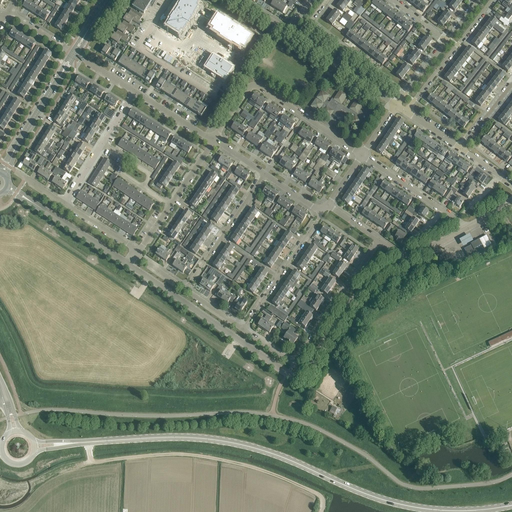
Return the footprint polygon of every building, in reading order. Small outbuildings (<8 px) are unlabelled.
[(67,4),(69,5),(75,9),(78,3),(73,0),(71,0),(70,2),(69,1),(67,4)] [(137,0),(133,7),(144,14),(152,0),(156,0),(157,0),(137,0)] [(195,0),(177,0),(158,31),(179,44),(203,5),(195,0)] [(274,0),(271,6),(277,10),(281,3),(276,0),(274,0)] [(375,0),(372,4),(377,8),(381,3),(378,0),(375,0)] [(416,0),(413,4),(418,8),(422,3),(418,0),(416,0)] [(436,0),(430,8),(432,10),(436,4),(438,6),(440,3),(436,0)] [(508,8),(511,10),(511,9),(511,8),(511,9),(511,8),(511,3),(511,2),(511,0),(505,0),(502,5),(506,8),(508,8)] [(23,7),(28,10),(32,4),(27,1),(23,7)] [(459,6),(453,1),(449,7),(455,11),(459,6)] [(28,10),(34,14),(38,8),(35,6),(36,4),(34,2),(32,4),(28,10)] [(281,3),(277,10),(283,13),(287,7),(284,4),(285,3),(282,2),(281,3)] [(347,6),(341,2),(337,7),(343,12),(347,6)] [(355,2),(353,4),(359,9),(356,13),(360,16),(361,14),(365,9),(361,6),(355,2)] [(377,8),(382,12),(387,7),(381,3),(377,8)] [(422,3),(418,8),(423,12),(428,7),(422,3)] [(69,5),(65,10),(71,14),(75,9),(69,5)] [(382,12),(387,16),(392,11),(387,7),(382,12)] [(34,14),(40,17),(43,11),(38,8),(34,14)] [(43,11),(40,17),(45,21),(49,15),(46,13),(48,10),(45,9),(43,11)] [(132,9),(130,11),(141,18),(143,16),(132,9)] [(65,10),(62,16),(68,20),(71,14),(65,10)] [(334,10),(330,16),(336,20),(340,15),(334,10)] [(129,13),(128,15),(133,19),(133,21),(134,21),(140,25),(141,24),(139,22),(141,18),(130,11),(130,12),(130,13),(129,13)] [(387,16),(393,20),(397,15),(392,11),(387,16)] [(446,12),(442,17),(447,21),(451,16),(446,12)] [(497,13),(495,16),(500,20),(499,20),(507,26),(509,23),(502,17),(497,13)] [(59,21),(58,21),(64,25),(68,20),(62,16),(60,15),(57,19),(59,21)] [(125,17),(123,21),(124,21),(130,25),(133,21),(133,19),(128,15),(127,15),(125,17)] [(345,15),(343,18),(349,23),(345,27),(349,30),(354,23),(351,20),(345,15)] [(393,20),(398,24),(402,19),(397,15),(393,20)] [(336,20),(330,16),(326,21),(332,25),(336,20)] [(217,23),(210,33),(246,56),(256,40),(221,17),(217,23)] [(447,21),(442,17),(438,22),(443,26),(447,21)] [(492,18),(488,23),(493,27),(502,34),(506,29),(497,22),(496,21),(492,18)] [(398,24),(403,28),(407,23),(402,19),(398,24)] [(64,25),(58,21),(55,27),(61,31),(64,25)] [(123,22),(122,25),(127,28),(126,30),(127,31),(134,35),(135,33),(133,32),(135,28),(130,25),(124,21),(124,22),(123,22)] [(407,23),(403,28),(408,32),(412,27),(407,23)] [(488,23),(484,28),(489,32),(493,27),(488,23)] [(119,27),(117,30),(118,31),(124,34),(126,30),(127,28),(122,25),(121,24),(119,27)] [(484,28),(480,33),(485,37),(489,32),(484,28)] [(9,36),(15,39),(19,33),(13,30),(9,36)] [(117,32),(115,34),(121,38),(120,39),(128,44),(129,43),(127,41),(129,37),(125,35),(124,34),(118,31),(117,32)] [(346,37),(352,41),(356,35),(350,31),(346,37)] [(15,39),(21,43),(24,37),(19,33),(15,39)] [(480,33),(476,38),(481,43),(485,37),(480,33)] [(113,36),(111,39),(113,41),(115,42),(117,43),(118,44),(120,39),(121,38),(115,34),(113,36)] [(352,41),(357,45),(361,39),(356,35),(352,41)] [(427,36),(423,42),(428,46),(432,41),(427,36)] [(21,43),(26,47),(30,40),(24,37),(21,43)] [(481,43),(476,38),(472,44),(477,48),(481,43)] [(357,45),(362,49),(366,43),(361,39),(357,45)] [(30,40),(26,47),(32,50),(35,44),(30,40)] [(428,46),(423,42),(421,41),(419,44),(420,45),(418,47),(424,51),(428,46)] [(362,49),(367,53),(371,47),(366,43),(362,49)] [(106,56),(107,56),(111,48),(107,45),(102,53),(106,56)] [(367,53),(372,57),(376,52),(371,47),(367,53)] [(469,47),(465,52),(470,57),(474,51),(469,47)] [(116,51),(111,48),(107,56),(111,59),(116,51)] [(42,56),(48,60),(52,54),(46,50),(42,56)] [(115,61),(120,54),(116,51),(111,59),(115,61)] [(415,51),(411,56),(417,60),(421,55),(415,51)] [(372,57),(377,61),(381,56),(376,52),(372,57)] [(465,52),(461,58),(466,62),(470,57),(465,52)] [(210,54),(199,71),(220,85),(231,68),(210,54)] [(39,62),(45,65),(48,60),(42,56),(39,62)] [(123,66),(128,59),(123,56),(118,64),(120,65),(123,66)] [(381,56),(377,61),(382,65),(387,60),(381,56)] [(417,60),(411,56),(409,58),(408,57),(406,60),(407,61),(413,65),(417,60)] [(461,58),(457,63),(462,67),(466,62),(461,58)] [(127,69),(132,62),(128,59),(123,66),(127,69)] [(35,67),(41,71),(45,65),(39,62),(35,67)] [(132,72),(137,64),(132,62),(127,69),(127,70),(129,71),(129,70),(132,72)] [(511,67),(506,62),(502,67),(508,72),(511,67)] [(457,63),(453,68),(458,72),(462,67),(457,63)] [(137,75),(141,67),(137,64),(132,72),(137,75)] [(400,70),(406,74),(410,69),(404,65),(402,68),(400,70)] [(32,73),(38,76),(41,71),(35,67),(32,73)] [(139,76),(141,78),(146,70),(141,67),(137,75),(136,75),(138,77),(139,76)] [(453,68),(449,73),(454,77),(458,72),(453,68)] [(146,70),(141,78),(146,81),(150,73),(146,70)] [(406,74),(400,70),(396,76),(401,80),(406,74)] [(500,71),(496,77),(501,81),(505,76),(500,71)] [(28,78),(34,82),(38,76),(32,73),(28,78)] [(155,76),(150,73),(146,81),(145,81),(150,84),(155,76)] [(454,77),(449,73),(445,78),(450,82),(452,80),(454,81),(456,79),(454,77)] [(74,85),(79,88),(84,80),(79,76),(75,82),(74,85)] [(496,77),(491,82),(497,86),(501,81),(496,77)] [(25,84),(31,87),(34,82),(28,78),(26,81),(23,79),(21,82),(25,84)] [(84,80),(79,88),(85,91),(90,83),(84,80)] [(156,88),(160,91),(161,90),(166,83),(161,80),(156,88)] [(443,84),(446,87),(448,85),(443,81),(433,92),(435,94),(437,92),(435,91),(439,87),(440,88),(443,84)] [(491,82),(487,87),(493,91),(497,86),(491,82)] [(166,83),(161,90),(165,93),(170,86),(166,83)] [(21,89),(27,93),(31,87),(25,84),(23,87),(21,86),(20,88),(21,89)] [(90,91),(95,95),(99,89),(94,86),(91,90),(90,91)] [(170,86),(165,93),(168,95),(169,97),(170,96),(175,89),(170,86)] [(487,87),(483,92),(489,96),(493,91),(487,87)] [(27,93),(21,89),(18,95),(24,99),(27,93)] [(99,89),(95,95),(100,98),(104,92),(99,89)] [(175,89),(170,96),(174,99),(179,91),(175,89)] [(179,91),(174,99),(177,101),(179,102),(184,94),(179,91)] [(311,107),(318,111),(319,110),(323,113),(322,114),(329,119),(332,114),(338,118),(337,119),(344,124),(347,119),(351,122),(350,123),(357,127),(362,120),(361,120),(366,114),(360,110),(362,106),(355,101),(349,110),(341,105),(347,96),(340,91),(334,100),(332,99),(329,103),(326,100),(329,96),(322,91),(321,92),(322,92),(312,107),(311,106),(311,107)] [(7,92),(3,99),(5,101),(9,96),(13,99),(15,97),(10,94),(7,92)] [(483,92),(479,97),(485,101),(489,96),(483,92)] [(179,102),(183,105),(188,97),(184,94),(179,102)] [(105,101),(110,104),(113,98),(108,95),(105,101)] [(255,95),(249,103),(255,107),(256,104),(260,98),(255,95)] [(427,100),(433,104),(437,99),(432,95),(427,100)] [(70,96),(67,101),(75,106),(77,104),(75,103),(77,100),(76,99),(74,98),(72,97),(70,96)] [(188,108),(193,100),(188,97),(183,105),(186,107),(188,108)] [(433,104),(438,108),(442,103),(444,101),(438,97),(437,99),(433,104)] [(485,101),(479,97),(475,102),(481,107),(485,101)] [(113,98),(110,104),(115,107),(119,101),(113,98)] [(266,102),(260,98),(256,104),(259,106),(258,107),(261,109),(266,102)] [(15,99),(11,105),(17,108),(21,103),(15,99)] [(193,100),(188,108),(193,111),(197,103),(193,100)] [(67,101),(63,106),(69,110),(71,107),(75,109),(76,107),(75,106),(67,101)] [(80,109),(80,110),(83,112),(88,104),(83,101),(81,104),(81,105),(78,108),(80,109)] [(202,106),(197,103),(193,111),(195,112),(195,113),(197,114),(197,113),(202,106)] [(438,108),(443,112),(447,107),(442,103),(438,108)] [(11,105),(8,110),(14,114),(17,108),(11,105)] [(266,111),(271,114),(275,109),(270,105),(266,111)] [(63,106),(60,111),(66,115),(69,110),(63,106)] [(202,106),(197,113),(202,116),(207,109),(202,106)] [(443,112),(448,116),(452,111),(447,107),(443,112)] [(275,109),(271,114),(269,117),(275,121),(281,112),(275,109)] [(8,110),(4,116),(11,119),(14,114),(8,110)] [(129,116),(134,119),(138,113),(132,110),(129,116)] [(506,110),(502,115),(508,119),(511,114),(506,110)] [(60,111),(57,116),(65,121),(65,122),(68,117),(66,115),(60,111)] [(259,111),(252,120),(255,122),(261,113),(259,111)] [(448,116),(453,120),(457,115),(452,111),(448,116)] [(453,120),(458,124),(463,119),(460,117),(463,114),(460,111),(457,115),(453,120)] [(88,114),(85,113),(82,118),(85,120),(90,123),(92,121),(86,117),(88,114)] [(134,119),(140,123),(143,117),(138,113),(134,119)] [(261,113),(255,122),(258,124),(264,115),(261,113)] [(95,115),(93,118),(96,119),(102,123),(103,121),(104,121),(106,119),(105,118),(101,115),(99,114),(97,117),(95,115)] [(502,115),(498,120),(505,126),(509,121),(508,119),(502,115)] [(4,116),(1,121),(7,125),(11,119),(4,116)] [(65,121),(57,116),(54,122),(63,128),(65,125),(63,124),(65,121)] [(280,122),(278,125),(283,129),(285,126),(289,120),(287,118),(287,117),(285,116),(284,116),(281,120),(280,122)] [(140,123),(145,126),(149,120),(143,117),(140,123)] [(463,119),(458,124),(464,128),(468,123),(469,121),(464,117),(463,119)] [(399,118),(395,124),(400,128),(404,122),(399,118)] [(96,119),(92,124),(98,128),(102,123),(96,119)] [(145,126),(151,130),(154,124),(149,120),(145,126)] [(289,120),(285,126),(291,130),(295,124),(289,120)] [(273,122),(267,130),(270,132),(274,127),(276,124),(275,124),(273,122)] [(231,129),(237,133),(241,127),(235,123),(231,129)] [(92,124),(89,129),(95,133),(96,131),(97,132),(99,129),(98,128),(92,124)] [(151,130),(156,133),(160,127),(154,124),(151,130)] [(395,124),(391,129),(397,133),(400,128),(395,124)] [(48,131),(54,134),(55,132),(60,134),(61,132),(51,125),(48,131)] [(241,127),(237,133),(242,137),(245,132),(246,131),(248,129),(242,125),(241,127)] [(156,133),(162,137),(166,131),(160,127),(156,133)] [(83,133),(86,135),(92,138),(95,133),(89,129),(86,128),(83,133)] [(303,130),(299,136),(305,139),(309,133),(306,132),(307,131),(304,129),(304,130),(303,130)] [(391,129),(387,135),(393,138),(397,133),(391,129)] [(73,130),(70,134),(75,138),(78,133),(73,130)] [(45,136),(50,140),(54,134),(48,131),(45,136)] [(166,131),(162,137),(167,140),(171,134),(166,131)] [(417,143),(419,140),(423,135),(418,131),(414,137),(417,139),(415,142),(417,143)] [(246,139),(252,143),(256,137),(250,133),(246,139)] [(309,133),(305,139),(303,143),(305,145),(307,143),(309,145),(314,137),(309,133)] [(86,135),(82,140),(88,144),(89,143),(90,143),(91,141),(92,140),(91,139),(92,138),(86,135)] [(256,137),(252,143),(257,147),(260,143),(261,141),(263,138),(257,135),(256,137)] [(384,140),(389,144),(392,145),(395,140),(393,138),(387,135),(384,140)] [(419,140),(424,144),(428,138),(423,135),(419,140)] [(481,142),(486,146),(491,141),(492,139),(487,135),(485,137),(481,142)] [(41,141),(47,145),(51,147),(54,142),(50,140),(45,136),(41,141)] [(171,143),(177,146),(181,140),(175,137),(171,143)] [(118,146),(124,150),(129,142),(123,138),(118,146)] [(424,144),(423,146),(427,150),(433,142),(428,138),(424,144)] [(315,144),(321,148),(325,142),(319,139),(315,144)] [(177,146),(183,150),(186,144),(181,140),(177,146)] [(384,140),(380,146),(386,149),(389,144),(384,140)] [(47,152),(52,155),(55,157),(56,155),(49,151),(50,150),(45,148),(47,145),(41,141),(38,146),(47,152)] [(486,146),(492,150),(496,145),(491,141),(486,146)] [(76,145),(75,147),(77,149),(83,153),(86,148),(82,145),(80,144),(78,142),(76,145)] [(124,150),(131,154),(135,146),(129,142),(124,150)] [(260,151),(266,154),(272,146),(266,142),(260,151)] [(325,142),(321,148),(326,152),(330,146),(330,145),(328,143),(327,144),(325,142)] [(427,150),(432,153),(438,145),(433,142),(427,150)] [(186,144),(183,150),(188,154),(192,148),(186,144)] [(432,153),(437,156),(443,148),(438,145),(432,153)] [(492,150),(497,154),(501,149),(496,145),(492,150)] [(43,157),(47,152),(38,146),(35,151),(43,157)] [(131,154),(137,157),(141,150),(135,146),(131,154)] [(272,146),(266,154),(271,158),(277,150),(272,146)] [(386,149),(380,146),(376,151),(382,155),(386,149)] [(443,148),(437,156),(437,158),(439,159),(440,158),(443,160),(445,158),(444,157),(448,152),(443,148)] [(71,150),(70,152),(79,158),(83,153),(77,149),(75,152),(71,150)] [(336,158),(339,153),(334,149),(330,155),(333,156),(330,161),(333,163),(336,158)] [(497,154),(502,158),(506,153),(501,149),(497,154)] [(137,157),(143,161),(148,154),(141,150),(137,157)] [(71,152),(67,157),(76,163),(79,158),(70,152),(71,152)] [(336,158),(334,161),(339,165),(341,162),(345,164),(348,159),(345,157),(345,156),(345,155),(343,153),(342,154),(339,153),(336,158)] [(506,153),(502,158),(507,162),(511,157),(506,153)] [(143,161),(149,165),(154,158),(148,154),(143,161)] [(450,165),(452,163),(455,157),(450,154),(447,159),(446,158),(444,161),(450,165)] [(286,155),(280,164),(285,168),(291,159),(286,155)] [(27,159),(23,164),(29,168),(32,162),(35,157),(33,156),(30,161),(27,159)] [(177,158),(176,161),(181,164),(183,162),(184,160),(179,156),(177,158)] [(396,164),(401,168),(407,159),(405,157),(404,158),(401,156),(399,159),(396,164)] [(68,158),(65,163),(73,168),(76,163),(67,157),(67,158),(68,158)] [(218,162),(224,166),(228,160),(222,157),(218,162)] [(452,163),(457,166),(460,160),(455,157),(452,163)] [(104,158),(100,165),(108,169),(112,163),(104,158)] [(154,158),(149,165),(155,169),(160,161),(154,158)] [(292,158),(291,159),(285,168),(291,172),(297,163),(294,161),(295,159),(292,158)] [(401,168),(406,171),(409,165),(407,164),(409,161),(407,159),(401,168)] [(228,160),(224,166),(222,168),(227,172),(233,164),(228,160)] [(457,171),(460,172),(465,164),(460,160),(457,166),(459,168),(457,171)] [(32,162),(29,168),(34,171),(38,165),(32,162)] [(174,162),(171,168),(176,172),(180,166),(174,162)] [(43,177),(47,171),(51,164),(49,163),(45,170),(42,168),(38,174),(43,177)] [(73,168),(65,163),(62,167),(64,169),(64,170),(70,173),(73,168)] [(465,164),(460,172),(462,174),(464,171),(467,173),(470,167),(465,164)] [(100,165),(96,171),(104,175),(108,169),(100,165)] [(409,165),(406,171),(411,174),(414,169),(416,166),(414,165),(412,167),(409,165)] [(320,166),(316,171),(314,174),(316,176),(322,167),(320,166)] [(414,169),(411,174),(416,178),(419,172),(421,170),(418,168),(416,166),(414,169)] [(364,168),(361,174),(366,178),(370,172),(371,173),(374,170),(369,167),(367,170),(364,168)] [(171,168),(167,173),(173,177),(176,172),(171,168)] [(235,174),(240,178),(244,172),(239,168),(235,174)] [(465,177),(468,179),(471,174),(474,170),(472,168),(469,172),(465,177)] [(294,175),(299,179),(303,173),(298,169),(294,175)] [(329,169),(327,171),(335,177),(337,174),(329,169)] [(47,171),(43,177),(48,180),(52,174),(47,171)] [(96,171),(92,177),(100,182),(104,175),(96,171)] [(212,172),(208,178),(214,182),(217,177),(218,176),(214,174),(212,172)] [(244,172),(240,178),(246,181),(250,175),(244,172)] [(416,178),(420,181),(424,176),(419,172),(416,178)] [(62,180),(58,186),(63,190),(64,187),(65,187),(65,186),(67,183),(64,181),(67,177),(70,179),(71,177),(66,173),(64,176),(62,180)] [(167,173),(163,179),(169,183),(173,177),(167,173)] [(303,173),(299,179),(305,183),(309,177),(303,173)] [(361,174),(357,179),(362,183),(366,178),(361,174)] [(476,180),(474,183),(475,184),(477,185),(479,182),(482,184),(484,181),(486,178),(480,174),(477,178),(476,180)] [(424,176),(420,181),(426,185),(429,179),(424,176)] [(52,183),(58,186),(62,180),(56,177),(52,183)] [(100,182),(92,177),(89,183),(96,188),(100,182)] [(208,178),(204,183),(210,187),(214,182),(208,178)] [(113,186),(119,190),(124,183),(118,179),(113,186)] [(169,183),(163,179),(161,181),(160,180),(156,186),(161,189),(163,186),(165,188),(169,183)] [(357,179),(353,185),(359,188),(362,183),(357,179)] [(309,186),(314,189),(318,184),(313,180),(309,186)] [(318,184),(314,189),(320,193),(322,190),(324,191),(326,189),(321,185),(323,182),(321,180),(318,184)] [(428,186),(433,190),(439,181),(437,180),(435,183),(432,181),(428,186)] [(433,190),(438,193),(442,188),(439,186),(442,182),(440,180),(439,181),(433,190)] [(460,185),(462,187),(472,193),(475,188),(473,187),(475,184),(470,180),(467,183),(470,185),(468,187),(461,183),(460,185)] [(380,187),(386,191),(390,186),(384,182),(380,187)] [(119,190),(125,194),(130,187),(124,183),(119,190)] [(204,183),(201,188),(206,192),(210,187),(204,183)] [(353,185),(350,190),(355,194),(359,188),(353,185)] [(386,191),(391,195),(395,189),(390,186),(386,191)] [(443,186),(442,188),(438,193),(443,197),(447,191),(444,189),(445,187),(443,186)] [(125,194),(131,198),(136,191),(130,187),(125,194)] [(233,187),(229,192),(235,196),(239,191),(233,187)] [(263,193),(268,197),(272,191),(267,187),(263,193)] [(462,187),(461,189),(465,192),(463,195),(468,199),(472,193),(462,187)] [(201,188),(197,194),(203,198),(205,195),(208,197),(210,195),(206,192),(201,188)] [(391,195),(397,199),(400,193),(395,189),(391,195)] [(350,190),(346,195),(351,199),(355,194),(350,190)] [(453,193),(449,190),(444,197),(447,200),(447,199),(454,204),(459,208),(464,202),(458,198),(456,201),(449,197),(453,193)] [(76,198),(83,202),(87,195),(81,191),(76,198)] [(131,198),(137,202),(142,195),(136,191),(131,198)] [(272,191),(268,197),(266,199),(272,203),(275,199),(278,195),(272,191)] [(229,192),(226,198),(232,202),(235,196),(229,192)] [(397,199),(402,202),(406,197),(400,193),(397,199)] [(197,194),(193,199),(199,203),(203,198),(197,194)] [(83,202),(89,206),(94,199),(87,195),(83,202)] [(137,202),(143,206),(148,199),(142,195),(137,202)] [(351,199),(346,195),(342,201),(348,205),(351,199)] [(278,203),(283,207),(287,201),(282,197),(278,203)] [(406,197),(402,202),(408,206),(411,200),(406,197)] [(226,198),(222,203),(228,207),(232,202),(226,198)] [(94,199),(89,206),(95,210),(100,203),(94,199)] [(148,199),(143,206),(149,211),(154,203),(148,199)] [(199,203),(193,199),(189,205),(195,209),(199,203)] [(287,201),(283,207),(289,211),(293,205),(287,201)] [(222,203),(218,209),(224,213),(228,207),(222,203)] [(96,213),(102,217),(107,209),(101,205),(96,213)] [(292,213),(298,217),(302,211),(296,207),(293,211),(292,213)] [(253,208),(249,213),(255,217),(258,212),(253,208)] [(418,214),(420,215),(425,218),(429,212),(422,208),(418,214)] [(102,217),(108,221),(113,213),(107,209),(102,217)] [(186,210),(182,216),(188,220),(192,214),(193,215),(194,213),(189,209),(187,212),(186,210)] [(218,209),(215,214),(221,218),(224,213),(218,209)] [(362,214),(368,218),(371,212),(366,209),(362,214)] [(298,217),(296,219),(302,223),(307,215),(302,211),(298,217)] [(368,218),(373,222),(377,216),(371,212),(368,218)] [(108,221),(115,224),(119,217),(113,213),(108,221)] [(249,213),(245,219),(251,223),(255,217),(249,213)] [(221,218),(215,214),(211,219),(217,223),(221,218)] [(182,216),(179,221),(185,225),(186,222),(191,225),(191,224),(194,226),(195,224),(192,222),(188,220),(182,216)] [(279,223),(282,225),(288,216),(285,220),(283,218),(279,223)] [(288,216),(282,225),(284,227),(290,218),(288,216)] [(373,222),(378,225),(382,220),(377,216),(373,222)] [(115,224),(121,228),(125,221),(119,217),(115,224)] [(412,218),(409,224),(415,228),(418,222),(412,218)] [(245,219),(241,224),(247,228),(251,223),(245,219)] [(382,220),(378,225),(384,229),(388,224),(382,220)] [(121,228),(127,232),(132,225),(125,221),(121,228)] [(175,226),(181,230),(183,231),(187,226),(185,225),(179,221),(175,226)] [(208,223),(205,229),(210,233),(214,227),(208,223)] [(241,224),(238,230),(244,234),(247,228),(241,224)] [(415,228),(409,224),(405,229),(411,233),(415,228)] [(132,225),(127,232),(133,236),(138,229),(132,225)] [(175,226),(172,231),(178,235),(181,230),(175,226)] [(325,227),(321,232),(324,234),(322,237),(324,239),(326,236),(330,230),(325,227)] [(205,229),(201,234),(207,238),(210,233),(205,229)] [(238,230),(234,235),(240,239),(244,234),(238,230)] [(330,230),(326,236),(332,240),(335,234),(330,230)] [(178,235),(172,231),(168,236),(174,240),(178,235)] [(398,239),(396,241),(400,244),(406,236),(399,231),(395,237),(398,239)] [(287,232),(283,237),(289,241),(293,236),(287,232)] [(201,234),(197,240),(203,244),(207,238),(201,234)] [(335,234),(332,240),(337,243),(341,238),(335,234)] [(240,239),(234,235),(230,240),(236,244),(240,239)] [(469,236),(459,241),(461,245),(463,247),(473,242),(472,239),(469,236)] [(487,236),(479,240),(484,249),(490,246),(489,245),(492,244),(487,236)] [(283,237),(280,243),(286,247),(289,241),(283,237)] [(348,252),(354,256),(358,250),(352,246),(350,249),(343,245),(346,241),(343,239),(338,245),(348,252)] [(197,240),(193,245),(199,249),(203,244),(197,240)] [(484,249),(479,240),(471,244),(471,245),(464,249),(469,258),(474,255),(484,249)] [(280,243),(276,248),(282,252),(286,247),(280,243)] [(228,244),(224,250),(230,254),(234,248),(228,244)] [(199,249),(193,245),(190,250),(196,255),(199,249)] [(312,245),(308,250),(314,254),(317,249),(312,245)] [(160,249),(156,254),(161,258),(167,249),(162,246),(160,249)] [(181,247),(177,253),(172,260),(175,261),(177,258),(178,259),(181,255),(179,254),(183,249),(181,247)] [(276,248),(272,253),(278,257),(282,252),(276,248)] [(167,249),(161,258),(166,261),(170,256),(167,254),(169,250),(167,249)] [(474,255),(469,258),(471,262),(486,254),(484,249),(474,255)] [(224,250),(220,255),(226,259),(230,254),(224,250)] [(308,250),(304,256),(310,260),(312,257),(313,258),(315,255),(314,254),(308,250)] [(334,252),(333,253),(341,259),(343,257),(344,258),(346,259),(350,262),(354,256),(348,252),(346,256),(343,254),(342,255),(338,253),(337,254),(334,252)] [(182,264),(178,270),(183,273),(187,267),(184,265),(187,260),(190,262),(194,256),(189,253),(187,256),(185,259),(182,264)] [(272,253),(269,259),(274,263),(278,257),(272,253)] [(339,262),(341,259),(333,253),(331,256),(336,260),(339,262)] [(220,255),(216,261),(222,265),(226,259),(220,255)] [(304,256),(301,261),(306,265),(308,262),(310,263),(312,261),(310,260),(304,256)] [(274,263),(269,259),(265,264),(271,268),(274,263)] [(173,266),(178,270),(182,264),(177,260),(173,266)] [(222,265),(216,261),(213,266),(219,270),(221,267),(223,268),(224,266),(222,265)] [(306,265),(301,261),(297,267),(303,271),(304,268),(306,269),(308,266),(306,265)] [(339,262),(335,267),(337,268),(343,272),(345,269),(344,269),(346,267),(347,267),(347,266),(343,264),(341,262),(340,263),(339,262)] [(200,285),(205,288),(213,277),(214,275),(217,272),(211,268),(208,273),(211,275),(207,281),(204,279),(200,285)] [(262,268),(258,274),(264,278),(268,272),(262,268)] [(343,272),(337,268),(332,274),(339,278),(340,275),(341,275),(343,272)] [(330,276),(323,271),(321,270),(319,273),(328,279),(330,276)] [(294,271),(291,276),(297,280),(301,275),(294,271)] [(317,273),(315,271),(312,276),(310,275),(309,277),(312,280),(317,273)] [(258,274),(255,279),(261,283),(264,278),(258,274)] [(216,291),(221,284),(223,281),(225,278),(222,275),(216,284),(219,286),(216,291)] [(291,276),(287,281),(293,286),(295,283),(297,284),(298,282),(297,281),(297,280),(291,276)] [(213,277),(205,288),(210,292),(215,284),(215,285),(212,283),(215,279),(213,277)] [(255,279),(251,284),(257,288),(261,283),(255,279)] [(330,279),(325,285),(331,289),(333,286),(336,283),(330,279)] [(287,281),(283,287),(289,291),(291,288),(293,289),(294,287),(293,286),(287,281)] [(310,286),(319,292),(321,289),(313,283),(310,286)] [(257,288),(251,284),(247,290),(253,294),(257,288)] [(331,289),(325,285),(321,291),(327,295),(329,292),(331,289)] [(283,287),(279,292),(286,297),(289,291),(283,287)] [(220,292),(217,297),(222,300),(228,292),(223,288),(221,291),(220,292)] [(298,289),(294,295),(297,296),(300,298),(303,293),(301,291),(298,289)] [(228,292),(222,300),(227,304),(229,301),(232,303),(236,297),(233,295),(232,296),(230,295),(230,293),(228,292)] [(279,292),(276,298),(282,302),(286,297),(279,292)] [(313,297),(311,299),(314,301),(314,302),(320,306),(322,303),(322,304),(324,301),(324,300),(315,294),(313,297)] [(282,302),(276,298),(272,303),(278,307),(280,305),(282,306),(284,304),(282,302)] [(241,305),(243,302),(239,299),(237,302),(239,303),(235,309),(240,313),(244,307),(241,305)] [(314,301),(311,299),(309,302),(312,304),(310,307),(316,311),(320,306),(314,302),(314,301)] [(287,319),(289,317),(287,316),(278,310),(275,308),(271,305),(267,310),(271,313),(280,319),(285,322),(287,319)] [(280,308),(278,310),(287,316),(292,309),(290,307),(288,310),(287,312),(284,310),(280,308)] [(258,325),(264,329),(268,323),(273,316),(267,312),(266,315),(267,316),(264,320),(262,319),(258,325)] [(301,316),(300,316),(309,322),(310,320),(311,320),(312,320),(313,318),(313,317),(312,317),(313,316),(307,312),(303,318),(301,316)] [(309,322),(300,316),(297,322),(305,328),(309,322)] [(268,323),(264,329),(269,333),(274,327),(268,323)] [(288,343),(289,343),(293,345),(298,338),(292,334),(292,333),(293,333),(295,330),(285,323),(282,328),(288,333),(284,338),(289,342),(288,343)] [(331,410),(330,412),(332,413),(334,414),(333,416),(335,417),(338,413),(339,414),(339,413),(340,411),(341,410),(333,406),(330,410),(331,410)]
